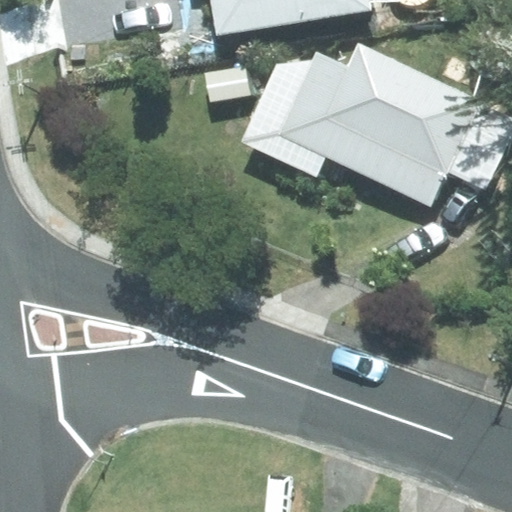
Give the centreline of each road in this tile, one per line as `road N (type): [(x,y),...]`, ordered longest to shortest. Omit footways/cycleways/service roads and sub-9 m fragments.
road 1 (residential): [(0,264),(101,281),(466,415),(511,449)]
road 2 (residential): [(511,466),(453,467),(222,393),(155,391),(0,419)]
